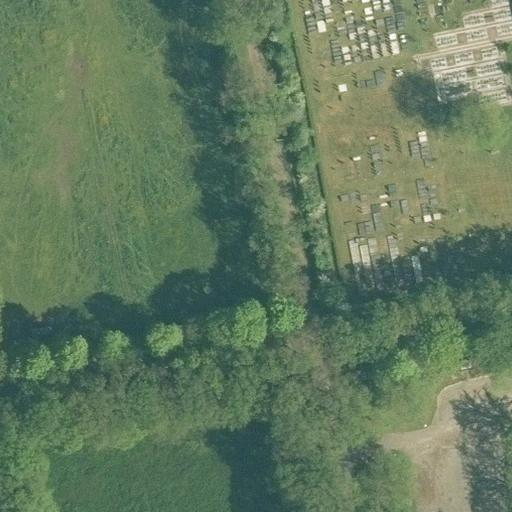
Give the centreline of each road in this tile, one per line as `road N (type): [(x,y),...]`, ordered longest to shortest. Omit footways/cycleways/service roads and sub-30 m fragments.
road 1 (unclassified): [(313,342),(243,0)]
road 2 (residential): [(0,392),(313,342)]
road 3 (residential): [(313,342),(511,310)]
road 4 (residential): [(511,393),(470,416),(460,436),(335,449)]
